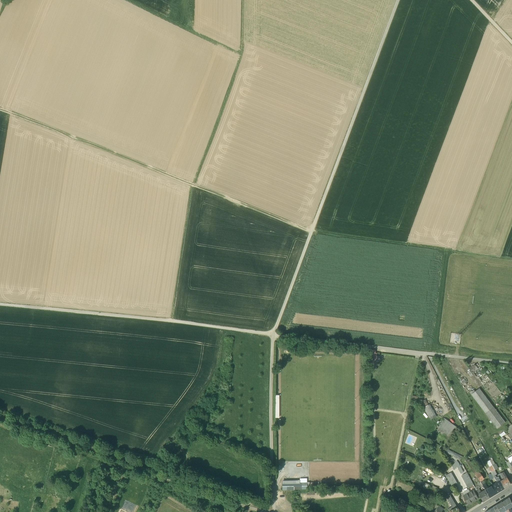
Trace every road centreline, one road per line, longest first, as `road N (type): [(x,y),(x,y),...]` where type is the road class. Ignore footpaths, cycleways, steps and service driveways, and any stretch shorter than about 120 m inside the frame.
road 1 (track): [(0,304),(511,364)]
road 2 (track): [(272,488),(272,335),(397,0)]
road 3 (track): [(0,425),(265,511)]
